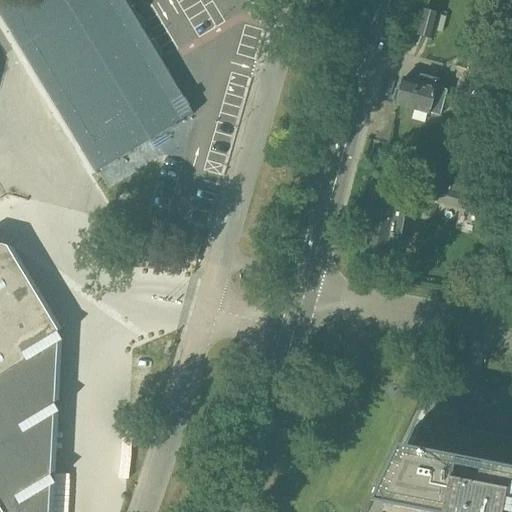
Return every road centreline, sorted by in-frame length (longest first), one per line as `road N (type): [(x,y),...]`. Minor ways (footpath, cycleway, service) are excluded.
road 1 (secondary): [(293,330),(386,0)]
road 2 (unclassified): [(209,306),(282,41)]
road 3 (unclassified): [(511,328),(339,303),(293,330)]
road 4 (unclassified): [(147,511),(209,306)]
road 5 (secondary): [(235,511),(293,330)]
